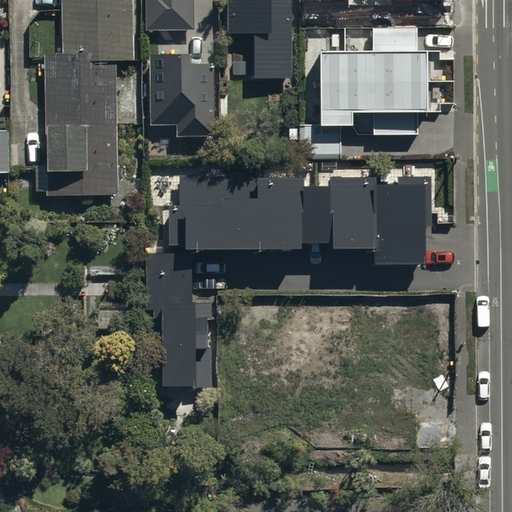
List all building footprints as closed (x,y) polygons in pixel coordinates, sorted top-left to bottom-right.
[(134,56),(131,0),(60,0),(62,49),(42,49),(46,195),(119,192),(115,57),(134,56)] [(146,0),(146,27),(194,27),(193,0),(146,0)] [(226,0),(227,29),(251,30),(251,74),(296,75),(296,0),(226,0)] [(452,101),(452,55),(439,56),(439,45),(418,45),(418,22),(369,22),(369,49),(318,49),(319,124),(298,124),(298,158),(338,157),(337,124),(350,124),(355,132),(415,132),(414,110),(437,110),(437,101),(452,101)] [(167,47),(150,47),(150,121),(176,121),(176,131),(213,131),(213,56),(196,56),(196,53),(189,53),(189,42),(167,42),(167,47)] [(0,178),(10,179),(10,123),(0,123),(0,178)] [(167,205),(168,244),(331,240),(331,244),(373,243),(373,260),(421,259),(421,227),(430,227),(429,177),(374,178),(373,175),(328,176),(328,181),(303,181),(303,175),(255,176),(255,180),(222,181),(222,176),(176,177),(177,205),(167,205)] [(17,224),(0,224),(0,264),(17,264),(17,224)] [(191,249),(150,249),(151,313),(160,313),(160,378),(188,378),(188,381),(212,381),(211,340),(208,340),(207,316),(211,316),(211,296),(196,296),(196,293),(191,293),(191,249)] [(353,364),(352,326),(355,326),(355,294),(276,295),(277,320),(256,320),(257,368),(275,368),(275,375),(313,375),(313,364),(353,364)]
